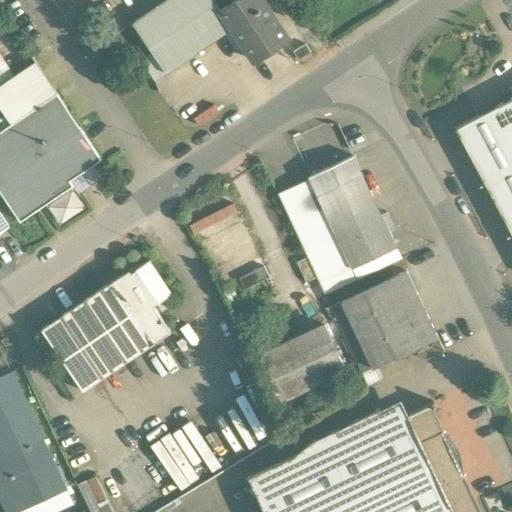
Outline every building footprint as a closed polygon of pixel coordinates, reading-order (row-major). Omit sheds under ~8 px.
[(213,0),(167,0),(133,23),(166,73),(233,29),(221,11),(213,0)] [(262,0),(237,0),(221,11),(233,29),(255,61),(259,58),(260,58),(268,53),(267,52),(288,38),(267,7),(262,0)] [(305,44),(291,53),(297,62),(310,53),(305,44)] [(0,81),(3,86),(20,73),(1,47),(0,47),(0,81)] [(511,89),(510,91),(511,93),(511,98),(498,106),(511,131),(511,89)] [(12,123),(6,114),(0,117),(0,192),(20,221),(73,185),(69,181),(101,160),(56,93),(12,123)] [(511,131),(498,106),(455,129),(511,235),(511,131)] [(396,249),(353,157),(309,178),(309,180),(352,269),(396,249)] [(352,269),(309,180),(278,194),(325,296),(357,281),(352,269)] [(269,267),(234,192),(190,213),(225,288),(269,267)] [(0,232),(9,227),(0,213),(0,232)] [(128,270),(41,330),(70,372),(60,379),(73,397),(170,332),(153,307),(171,294),(148,260),(130,273),(128,270)] [(406,271),(341,302),(372,369),(438,338),(406,271)] [(323,326),(288,342),(281,327),(253,340),(281,399),(344,370),(323,326)] [(12,374),(0,379),(0,449),(39,432),(12,374)] [(263,511),(479,511),(462,475),(462,467),(460,459),(457,451),(453,444),(448,438),(442,432),(431,408),(435,407),(432,402),(385,424),(378,409),(309,441),(294,454),(247,476),(263,511)] [(22,511),(67,491),(39,432),(0,449),(0,460),(3,467),(0,468),(0,495),(7,511),(22,511)]
